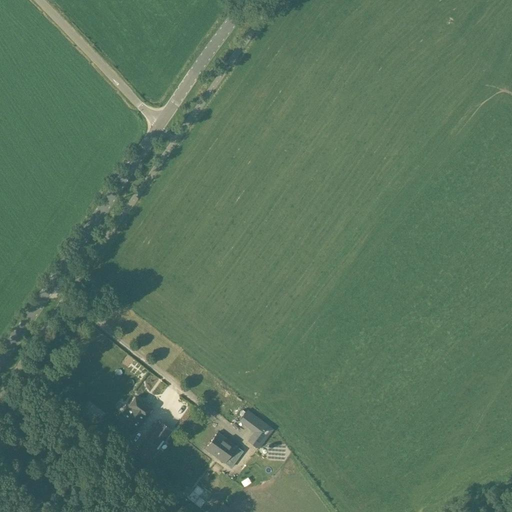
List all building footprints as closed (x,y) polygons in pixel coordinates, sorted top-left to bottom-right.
[(146,417),(151,409),(135,397),(129,405),(119,419),(135,431),(145,417),(146,417)] [(151,432),(141,446),(153,455),(164,441),(171,431),(158,422),(151,432)] [(255,433),(249,441),(259,448),(273,429),(263,422),(255,433)] [(224,463),(236,447),(218,433),(206,449),(224,463)] [(219,511),(226,511),(231,507),(224,502),(218,510),(219,511)]
